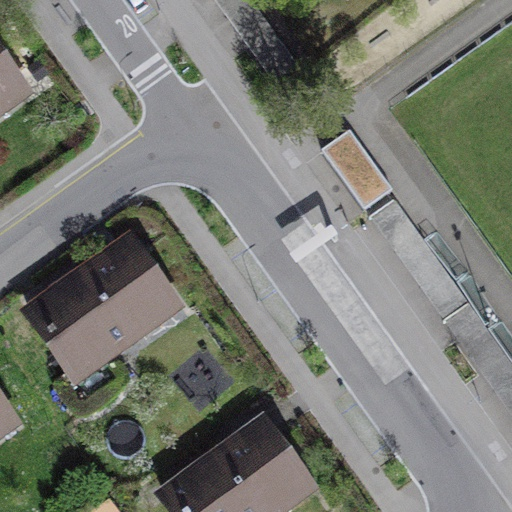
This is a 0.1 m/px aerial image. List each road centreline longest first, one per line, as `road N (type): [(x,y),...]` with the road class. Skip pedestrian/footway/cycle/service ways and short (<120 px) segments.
road 1 (residential): [(464,511),(193,130)]
road 2 (residential): [(0,270),(193,130)]
road 3 (residential): [(193,130),(98,0)]
